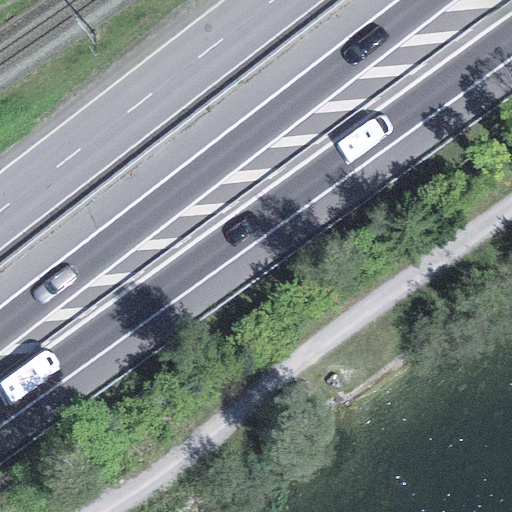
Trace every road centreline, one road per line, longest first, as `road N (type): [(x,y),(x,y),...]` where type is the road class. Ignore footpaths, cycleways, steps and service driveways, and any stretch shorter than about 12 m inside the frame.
road 1 (trunk): [(0,404),(511,33)]
road 2 (trunk): [(425,0),(0,329)]
road 3 (primary): [(274,0),(0,211)]
